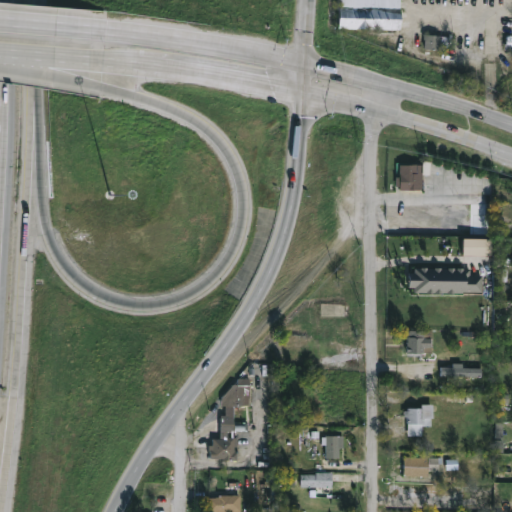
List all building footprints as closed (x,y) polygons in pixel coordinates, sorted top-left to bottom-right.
[(403,0),(403,30),(342,28),(342,0),(403,0)] [(420,168),(419,173),(423,173),(423,186),(421,186),(421,190),(401,189),(401,186),(397,186),(397,177),(402,177),(402,165),(418,165),(418,162),(423,162),(423,168),(420,168)] [(450,267),(467,268),(467,275),(479,275),(479,292),(462,291),(462,292),(450,293),(417,292),(417,287),(411,287),(412,272),(417,272),(418,267),(450,267)] [(423,353),(410,353),(411,330),(434,330),(434,353),(423,353)] [(472,364),(471,381),(451,381),(451,363),(472,364)] [(245,404),(245,405),(242,405),(242,407),(238,407),(238,405),(236,405),(236,418),(236,425),(247,425),(247,431),(229,432),(229,437),(239,437),(239,461),(212,459),(211,445),(214,445),(214,439),(222,438),(221,417),(227,417),(227,406),(223,406),(223,398),(235,384),(239,384),(239,378),(252,378),(251,404),(245,404)] [(436,404),(435,418),(433,418),(433,425),(425,425),(425,435),(408,435),(408,417),(406,416),(406,410),(410,410),(410,407),(425,407),(425,404),(436,404)] [(346,435),(346,448),(343,447),(342,458),(327,458),(327,444),(324,444),(324,437),(327,437),(328,435),(346,435)] [(440,456),(440,470),(430,470),(430,475),(404,474),(405,456),(440,456)] [(334,474),(334,487),(302,487),(302,480),(301,480),(301,475),(302,475),(302,473),(335,472),(334,474)] [(243,495),(243,511),(219,511),(214,511),(210,511),(211,497),(218,497),(221,497),(221,495),(243,495)]
